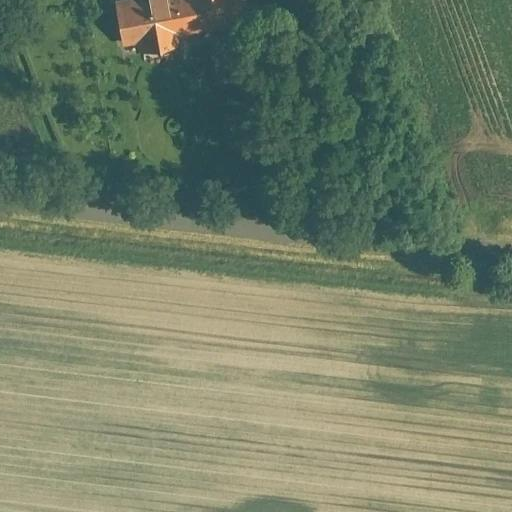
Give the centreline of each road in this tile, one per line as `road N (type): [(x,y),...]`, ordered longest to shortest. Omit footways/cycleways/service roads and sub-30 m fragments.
road 1 (residential): [(0,202),(511,261)]
road 2 (unknown): [(326,240),(276,0)]
